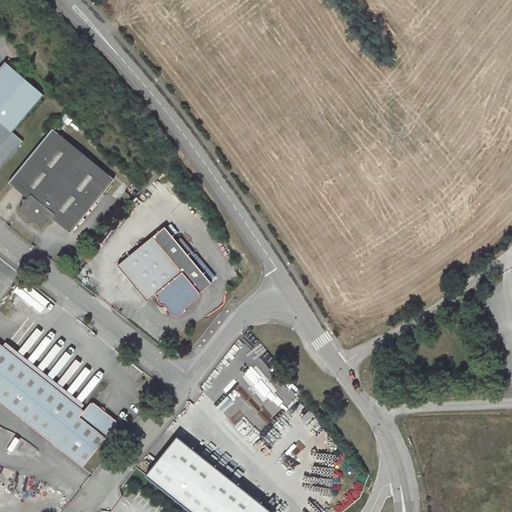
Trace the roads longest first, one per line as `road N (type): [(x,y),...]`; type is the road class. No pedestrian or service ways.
road 1 (unclassified): [(291,299),(202,159),(66,0)]
road 2 (unclassified): [(0,236),(186,383)]
road 3 (unclassified): [(338,367),(511,252)]
road 4 (unclassified): [(186,383),(86,511)]
road 5 (unclassified): [(291,299),(239,320),(186,383)]
road 6 (unclassified): [(376,420),(421,406),(511,403)]
